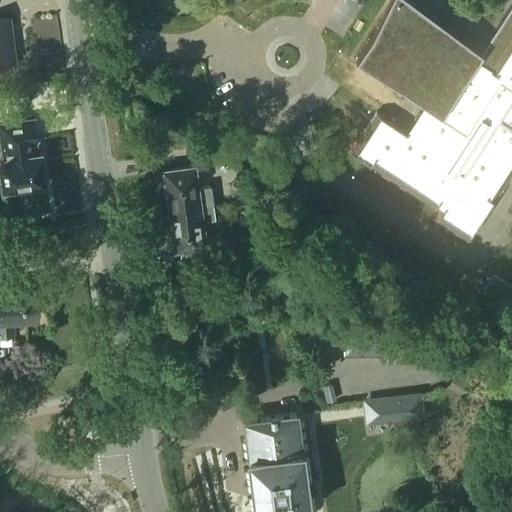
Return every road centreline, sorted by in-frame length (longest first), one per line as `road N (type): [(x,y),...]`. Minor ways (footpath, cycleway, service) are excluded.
road 1 (secondary): [(143,453),(75,0)]
road 2 (tertiary): [(143,453),(70,460),(0,437)]
